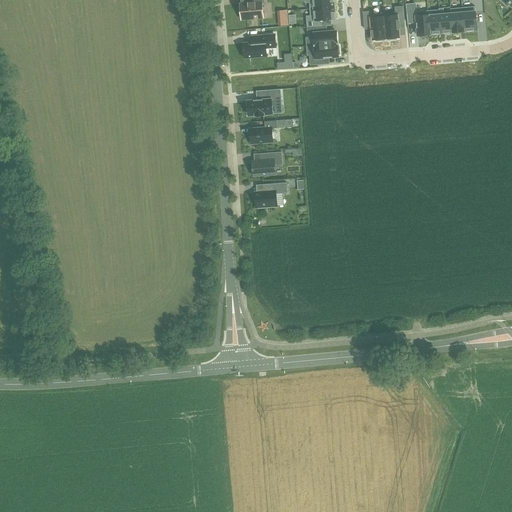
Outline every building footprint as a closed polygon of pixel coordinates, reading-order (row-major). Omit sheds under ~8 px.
[(242,19),(264,17),(262,3),(265,3),(264,0),(247,0),(248,3),(240,4),(242,19)] [(305,0),(306,2),(310,2),(310,9),(334,7),(333,0),(305,0)] [(388,39),(388,40),(397,39),(396,37),(400,37),(399,26),(404,25),(405,25),(403,6),(395,7),(396,12),(384,13),(386,39),(388,39)] [(334,7),(310,9),(311,16),(307,16),(308,27),(315,27),(323,26),(322,20),(335,19),(334,7)] [(477,30),(475,10),(463,11),(464,31),(477,30)] [(376,39),(376,41),(385,40),(386,39),(384,13),(371,14),(371,11),(363,12),(365,29),(372,29),(372,31),(372,37),(373,37),(373,39),(376,39)] [(464,31),(463,11),(451,12),(453,32),(464,31)] [(453,32),(451,12),(440,13),(442,33),(453,32)] [(442,33),(440,13),(428,14),(430,34),(442,33)] [(430,34),(428,14),(416,15),(418,36),(430,34)] [(337,44),(336,31),(315,33),(315,27),(308,27),(308,38),(315,38),(315,46),(337,44)] [(276,47),(275,35),(262,36),(251,37),(252,43),(244,43),(245,58),(267,56),(266,48),(276,47)] [(310,54),(311,65),(317,65),(317,58),(338,57),(337,44),(315,46),(316,54),(310,54)] [(264,114),(272,113),(272,104),(282,104),(281,91),(267,92),(268,100),(248,101),(248,104),(247,104),(247,113),(249,112),(249,115),(256,115),(264,115),(264,114)] [(251,143),(259,143),(259,144),(267,143),(267,142),(273,142),(272,128),(277,128),(277,120),(264,121),(265,128),(250,129),(251,143)] [(253,164),(254,176),(276,174),(275,165),(283,165),(282,152),(259,153),(260,161),(259,161),(253,161),(253,164)] [(288,193),(287,182),(263,184),(263,191),(255,192),(256,208),(277,206),(276,194),(288,193)]
